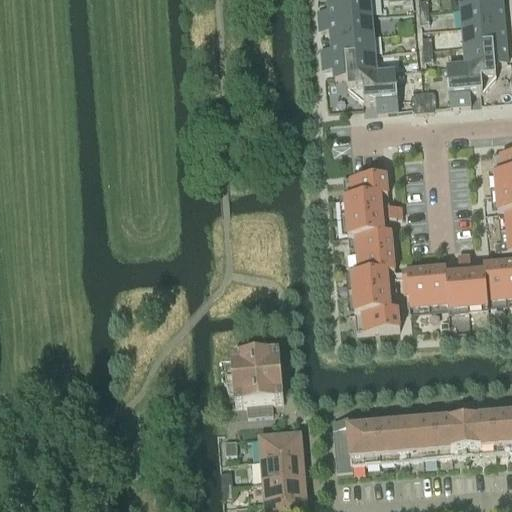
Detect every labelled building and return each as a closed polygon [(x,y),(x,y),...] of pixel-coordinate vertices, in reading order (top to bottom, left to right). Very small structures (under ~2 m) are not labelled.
[(460,0),(461,16),(502,12),(500,0),(460,0)] [(329,15),(325,16),(319,16),(320,26),(371,23),(369,2),(329,7),(329,15)] [(419,5),(420,17),(428,17),(427,5),(419,5)] [(461,16),(463,34),(503,31),(502,12),(461,16)] [(420,17),(421,29),(429,29),(428,17),(420,17)] [(320,26),(321,38),(331,37),(332,45),(373,42),(371,23),(320,26)] [(463,34),(464,51),(505,48),(503,31),(463,34)] [(333,54),(322,55),(323,65),(374,61),(373,42),(332,45),(333,54)] [(422,43),(424,56),(432,55),(431,42),(422,43)] [(464,51),(466,71),(495,70),(507,69),(505,48),(464,51)] [(424,56),(425,68),(433,67),(432,55),(424,56)] [(335,84),(348,83),(376,79),(374,61),(323,65),(323,66),(324,76),(334,75),(335,84)] [(466,71),(470,100),(483,99),(496,84),(495,70),(466,71)] [(447,72),(451,113),(471,112),(470,100),(466,71),(447,72)] [(376,79),(377,108),(378,120),(399,118),(395,77),(376,79)] [(349,97),(364,109),(377,108),(376,79),(348,83),(349,97)] [(411,104),(412,117),(415,120),(424,119),(423,98),(415,99),(411,104)] [(423,98),(424,119),(433,118),(436,114),(435,101),(431,98),(423,98)] [(511,160),(500,161),(501,180),(511,180),(511,160)] [(498,221),(505,221),(511,219),(511,180),(501,180),(494,181),(498,221)] [(345,206),(381,203),(388,202),(386,182),(343,186),(345,206)] [(345,206),(346,225),(382,222),(381,203),(345,206)] [(348,244),(355,244),(384,240),(382,222),(346,225),(348,244)] [(355,244),(357,262),(393,259),(391,239),(384,240),(355,244)] [(357,262),(358,281),(387,279),(394,279),(393,259),(357,262)] [(484,279),(487,308),(511,305),(511,269),(483,272),(484,279)] [(401,279),(403,300),(408,299),(409,314),(448,311),(446,282),(446,275),(401,279)] [(351,281),(353,301),(389,298),(387,279),(358,281),(351,281)] [(446,282),(448,311),(448,318),(488,315),(487,308),(484,279),(446,282)] [(353,301),(354,319),(390,316),(389,298),(353,301)] [(354,319),(356,340),(399,336),(398,316),(390,316),(354,319)] [(233,390),(235,413),(246,412),(247,423),(273,421),(272,410),(284,409),(283,400),(280,369),(279,360),(268,361),(267,349),(241,351),(242,363),(231,364),(231,373),(233,387),(232,387),(232,390),(233,390)] [(511,412),(332,428),(336,479),(352,477),(352,471),(511,458),(511,412)] [(259,445),(261,467),(302,464),(300,441),(259,445)] [(237,460),(236,447),(225,448),(226,461),(237,460)] [(261,467),(263,489),(304,485),(302,464),(261,467)] [(220,479),(221,493),(232,491),(231,478),(220,479)] [(263,489),(265,510),(305,507),(304,485),(263,489)] [(221,493),(222,506),(233,505),(232,491),(221,493)]
